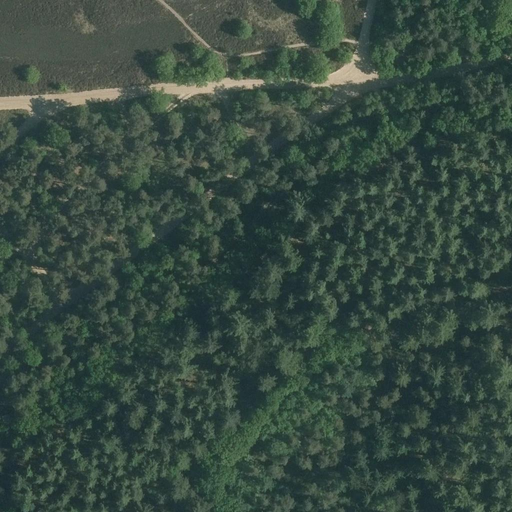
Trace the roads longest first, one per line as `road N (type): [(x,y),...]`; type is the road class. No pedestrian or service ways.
road 1 (track): [(0,351),(352,88)]
road 2 (track): [(511,283),(418,335),(336,338),(320,346),(190,458)]
road 3 (track): [(0,102),(162,88),(352,88)]
road 4 (track): [(364,116),(336,131),(239,242),(111,345)]
road 5 (track): [(0,228),(111,345)]
road 6 (track): [(139,379),(190,458),(211,511)]
road 7 (track): [(511,58),(377,84)]
road 8 (track): [(73,511),(132,498),(190,458)]
road 9 (track): [(111,345),(0,413)]
